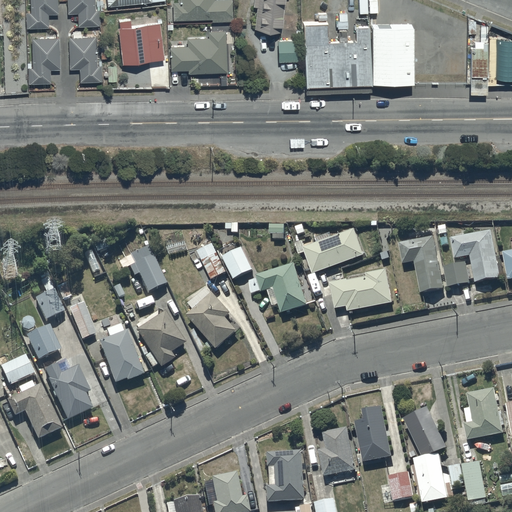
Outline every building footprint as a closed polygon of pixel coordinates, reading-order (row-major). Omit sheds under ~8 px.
[(26,12),(26,28),(48,27),(48,13),(57,13),(57,0),(29,0),(30,12),(26,12)] [(66,0),(67,12),(77,12),(78,25),(99,25),(99,9),(95,9),(94,0),(66,0)] [(172,1),(172,19),(211,18),(211,21),(232,21),(231,0),(177,0),(177,1),(172,1)] [(257,6),(254,27),(280,31),(284,0),(253,0),(253,5),(257,6)] [(314,78),(413,80),(414,14),(355,12),(354,38),(315,37),(314,78)] [(117,26),(122,63),(164,58),(159,21),(131,24),(131,18),(118,19),(119,26),(117,26)] [(469,45),(469,92),(487,92),(487,25),(480,25),(480,40),(474,40),(474,45),(469,45)] [(170,45),(171,70),(188,69),(188,72),(226,71),(225,30),(208,30),(208,37),(187,37),(187,45),(170,45)] [(68,36),(69,68),(79,67),(80,81),(101,80),(101,65),(97,65),(96,35),(82,36),(81,31),(72,31),(72,36),(68,36)] [(28,66),(28,82),(50,82),(50,68),(59,68),(59,37),(31,37),(31,66),(28,66)] [(277,40),(278,60),(300,60),(299,39),(277,40)] [(450,44),(450,64),(459,64),(459,44),(450,44)] [(119,66),(120,80),(129,80),(128,65),(119,66)] [(271,225),(271,235),(274,235),(274,240),(276,240),(276,243),(282,243),(282,240),(286,240),(286,225),(271,225)] [(305,253),(313,276),(365,257),(355,230),(314,245),(313,241),(304,244),(303,242),(296,245),(300,256),(305,253)] [(470,257),(476,284),(502,279),(492,231),(451,239),(455,260),(470,257)] [(415,263),(422,295),(445,290),(434,238),(413,242),(413,238),(403,240),(404,244),(399,245),(404,266),(415,263)] [(185,241),(167,246),(169,255),(188,250),(185,241)] [(198,252),(212,281),(228,273),(213,244),(198,252)] [(223,259),(234,281),(254,271),(242,249),(223,259)] [(133,283),(140,298),(168,285),(154,256),(130,268),(135,278),(139,276),(141,280),(133,283)] [(444,268),(448,289),(471,284),(467,264),(444,268)] [(279,306),(282,316),(309,307),(308,305),(314,303),(303,270),(297,272),(295,265),(257,277),(258,280),(250,282),(252,296),(262,293),(262,294),(269,292),(273,308),(279,306)] [(348,308),(349,313),(394,304),(387,271),(367,275),(367,278),(348,282),(348,281),(331,284),(336,310),(348,308)] [(46,294),(55,289),(50,277),(40,282),(46,294)] [(57,288),(63,302),(71,298),(66,285),(57,288)] [(194,311),(187,317),(210,343),(206,345),(209,349),(213,347),(217,351),(239,332),(227,319),(232,314),(213,294),(212,295),(207,289),(194,301),(192,299),(187,303),(194,311)] [(66,313),(55,291),(35,301),(46,323),(66,313)] [(70,310),(82,341),(96,335),(84,304),(70,310)] [(136,332),(161,370),(176,360),(172,355),(186,345),(165,313),(136,332)] [(27,338),(39,362),(62,351),(50,327),(27,338)] [(100,342),(116,385),(127,381),(128,383),(144,377),(127,332),(100,342)] [(1,367),(10,387),(34,375),(25,356),(1,367)] [(56,398),(68,423),(94,411),(86,395),(90,393),(78,368),(62,376),(57,366),(45,371),(50,381),(49,382),(54,393),(53,394),(55,399),(56,398)] [(7,397),(9,401),(7,402),(15,418),(25,414),(38,442),(64,430),(42,385),(35,389),(32,383),(18,389),(21,396),(18,397),(16,392),(7,397)] [(468,442),(505,435),(496,390),(468,395),(471,409),(465,410),(468,425),(465,425),(468,442)] [(361,451),(364,464),(394,458),(384,408),(364,412),(365,422),(356,424),(358,433),(352,434),(355,452),(361,451)] [(429,409),(405,420),(424,459),(433,458),(448,450),(429,409)] [(319,452),(325,478),(357,472),(349,429),(324,434),(327,450),(319,452)] [(265,488),(267,505),(304,502),(301,474),(305,473),(304,467),(301,467),(300,453),(266,456),(267,470),(268,470),(269,487),(265,488)] [(412,469),(416,468),(423,505),(449,500),(440,456),(433,458),(424,459),(410,461),(412,469)] [(485,500),(488,499),(481,463),(463,467),(470,503),(474,502),(476,508),(486,506),(485,500)] [(450,468),(453,487),(465,485),(461,466),(450,468)] [(213,507),(214,511),(249,511),(247,498),(242,498),(237,474),(212,479),(213,483),(204,485),(209,508),(213,507)] [(384,504),(415,498),(410,474),(389,478),(391,487),(381,489),(384,504)] [(511,484),(502,487),(504,498),(511,496),(511,484)] [(168,511),(201,511),(199,498),(167,505),(168,511)] [(313,505),(314,511),(334,511),(333,501),(313,505)]
